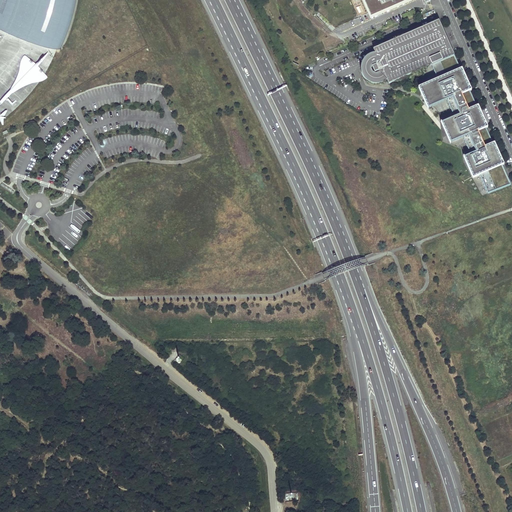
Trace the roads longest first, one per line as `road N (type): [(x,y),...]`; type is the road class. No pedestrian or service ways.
road 1 (trunk): [(212,0),(307,195),(358,333)]
road 2 (trunk): [(357,278),(231,0)]
road 3 (trunk): [(455,511),(433,441),(357,278)]
road 4 (trunk): [(421,511),(357,278)]
road 5 (trunk): [(358,333),(407,511)]
road 6 (trunk): [(358,333),(374,511)]
road 7 (residential): [(442,0),(511,157)]
